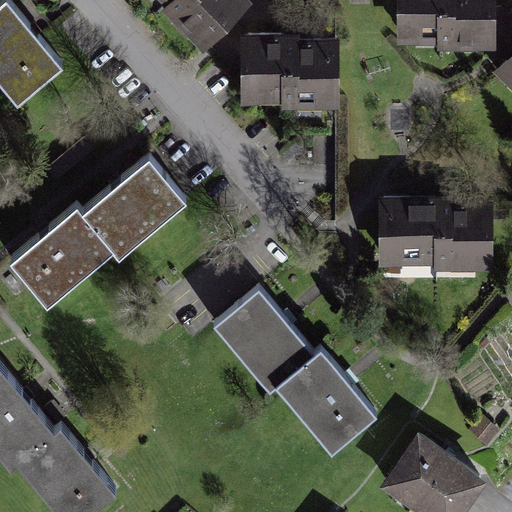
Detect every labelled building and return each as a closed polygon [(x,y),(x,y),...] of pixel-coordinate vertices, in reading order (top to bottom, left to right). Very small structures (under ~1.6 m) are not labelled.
[(66,61),(12,0),(0,0),(0,77),(19,100),(66,61)] [(245,0),(171,0),(206,37),(245,0)] [(490,0),(398,0),(399,37),(491,36),(490,0)] [(337,32),(248,32),(247,96),(336,97),(337,32)] [(511,55),(496,71),(511,86),(511,55)] [(78,200),(10,256),(47,300),(115,244),(121,251),(189,194),(152,151),(84,208),(78,200)] [(487,197),(386,197),(386,259),(486,260),(487,197)] [(317,351),(261,283),(216,320),(270,386),(276,381),(333,450),(379,412),(324,345),(317,351)] [(55,427),(0,361),(0,450),(11,464),(18,458),(63,511),(88,511),(117,489),(61,422),(55,427)] [(460,511),(486,471),(411,426),(377,483),(425,511),(460,511)]
